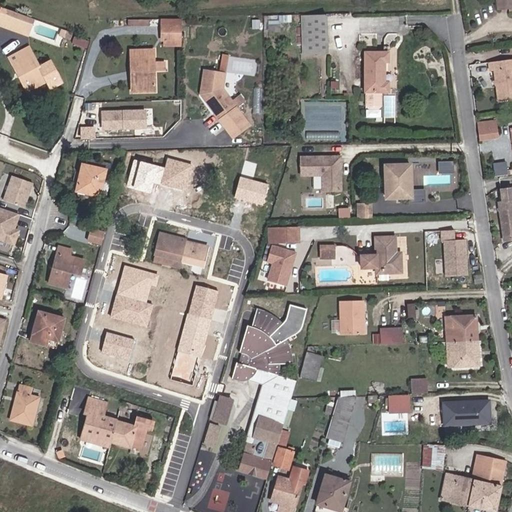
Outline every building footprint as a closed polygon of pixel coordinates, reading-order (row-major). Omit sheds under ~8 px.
[(511,0),(503,0),(505,15),(511,13),(511,0)] [(0,31),(11,35),(17,17),(16,17),(0,11),(0,31)] [(17,38),(24,20),(23,20),(17,17),(11,35),(17,38)] [(327,25),(300,26),(300,63),(326,62),(327,25)] [(59,42),(62,35),(55,32),(55,31),(52,39),(59,42)] [(153,45),(174,45),(174,33),(152,33),(153,45)] [(220,69),(226,71),(230,54),(223,53),(220,69)] [(14,66),(25,61),(21,55),(11,60),(14,66)] [(126,77),(126,90),(147,90),(146,56),(121,56),(121,77),(126,77)] [(6,70),(50,86),(42,69),(32,74),(26,63),(25,61),(14,66),(11,60),(3,64),(6,70)] [(379,93),(380,72),(384,72),(384,64),(362,63),(360,116),(363,119),(372,120),(376,117),(376,102),(383,103),(384,94),(379,93)] [(52,90),(50,86),(6,70),(10,79),(13,78),(22,96),(36,88),(40,95),(52,90)] [(497,103),(511,101),(511,93),(510,80),(511,79),(511,72),(511,71),(487,74),(488,84),(493,83),(495,96),(496,96),(497,103)] [(197,75),(196,88),(216,88),(217,78),(197,75)] [(216,95),(216,88),(196,88),(194,100),(214,126),(230,114),(216,95)] [(511,111),(511,101),(497,103),(498,113),(511,111)] [(100,128),(144,129),(145,109),(100,108),(100,128)] [(493,146),(491,135),(476,138),(477,149),(493,146)] [(342,156),(301,156),(301,177),(322,177),(322,192),(342,192),(342,156)] [(193,165),(167,158),(165,167),(160,185),(185,192),(193,165)] [(165,167),(133,159),(125,186),(152,193),(154,184),(160,185),(165,167)] [(494,162),(495,175),(508,173),(506,160),(494,162)] [(455,189),(455,161),(415,161),(415,185),(428,185),(428,189),(455,189)] [(412,162),(388,162),(389,195),(413,195),(412,162)] [(98,173),(75,167),(69,193),(92,199),(98,173)] [(25,207),(34,182),(11,173),(2,199),(25,207)] [(270,185),(241,177),(235,199),(264,206),(270,185)] [(369,204),(356,205),(357,217),(370,217),(369,204)] [(494,207),(495,222),(510,220),(509,205),(494,207)] [(16,228),(21,213),(0,206),(0,247),(13,251),(20,229),(16,228)] [(511,249),(511,232),(510,220),(495,222),(500,251),(511,249)] [(301,227),(267,228),(267,244),(271,244),(301,243),(301,227)] [(210,243),(159,230),(152,255),(203,268),(210,243)] [(97,248),(100,235),(87,232),(83,245),(97,248)] [(395,256),(393,237),(374,238),(375,255),(361,256),(362,269),(376,269),(376,272),(400,272),(399,256),(395,256)] [(467,240),(443,241),(444,277),(469,276),(467,240)] [(335,258),(335,243),(319,243),(319,258),(335,258)] [(297,252),(271,244),(266,262),(271,264),(267,279),(287,285),(297,252)] [(79,265),(51,257),(44,286),(63,291),(66,276),(76,278),(79,265)] [(326,260),(313,260),(313,269),(327,268),(326,260)] [(161,275),(124,265),(109,319),(146,329),(161,275)] [(219,291),(196,284),(169,378),(192,384),(219,291)] [(364,301),(343,301),(344,334),(365,333),(364,301)] [(288,416),(294,394),(299,377),(277,370),(276,361),(289,361),(287,347),(285,340),(301,328),(306,310),(290,305),(285,322),(278,329),(275,325),(280,319),(266,309),(256,305),(249,322),(244,322),(236,349),(240,350),(243,353),(244,356),(241,358),(237,359),(233,358),(229,375),(239,377),(251,371),(264,375),(252,416),(258,419),(256,426),(256,428),(267,432),(262,449),(256,447),(258,438),(253,437),(251,437),(243,463),(269,470),(284,415),(288,416)] [(28,347),(45,353),(47,344),(57,346),(62,324),(36,316),(28,347)] [(378,330),(379,343),(401,342),(400,329),(378,330)] [(442,355),(471,352),(470,329),(441,332),(442,355)] [(135,341),(106,333),(100,353),(129,362),(135,341)] [(47,344),(45,353),(54,355),(57,346),(47,344)] [(473,376),(471,352),(442,355),(442,378),(473,376)] [(322,359),(309,354),(302,377),(315,381),(322,359)] [(410,380),(411,395),(426,394),(425,380),(410,380)] [(32,396),(18,392),(10,427),(32,432),(38,404),(30,402),(32,396)] [(212,419),(226,422),(231,396),(217,393),(212,419)] [(408,397),(390,398),(390,412),(409,411),(408,397)] [(490,401),(445,403),(445,424),(491,423),(490,401)] [(87,412),(106,417),(107,412),(88,406),(87,412)] [(324,451),(329,452),(337,454),(340,455),(353,407),(336,407),(324,451)] [(94,447),(106,450),(112,428),(103,425),(106,417),(87,412),(84,420),(88,422),(91,423),(87,435),(84,435),(80,448),(92,452),(94,447)] [(253,437),(256,428),(256,426),(258,419),(252,416),(246,435),(251,437),(253,437)] [(219,428),(211,425),(206,444),(213,446),(219,428)] [(106,450),(119,454),(125,432),(112,428),(106,450)] [(125,432),(119,454),(131,457),(137,435),(125,432)] [(443,468),(445,444),(425,443),(423,467),(443,468)] [(335,460),(337,454),(329,452),(327,458),(335,460)] [(291,461),(277,457),(272,473),(286,478),(291,461)] [(436,505),(464,511),(470,489),(480,490),(486,463),(471,460),(464,487),(443,482),(436,505)] [(470,489),(464,511),(467,511),(492,511),(502,467),(486,463),(480,490),(470,489)] [(306,480),(293,476),(289,489),(277,485),(271,509),(280,511),(292,511),(299,492),(302,493),(306,480)] [(314,511),(339,511),(346,490),(322,483),(314,511)]
